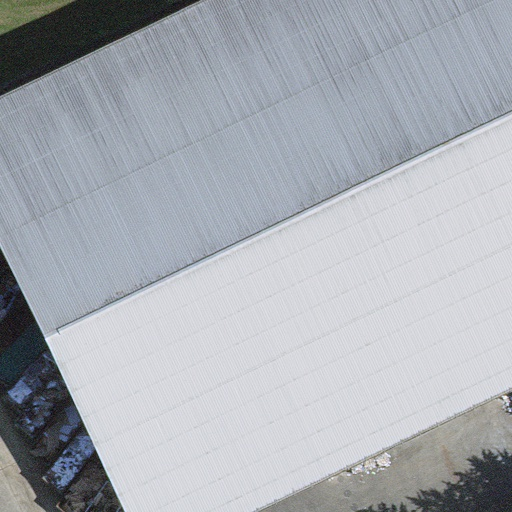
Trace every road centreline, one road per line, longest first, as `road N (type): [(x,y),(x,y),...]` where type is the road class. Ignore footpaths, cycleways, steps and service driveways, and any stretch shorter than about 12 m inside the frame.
road 1 (unknown): [(0,105),(202,0)]
road 2 (unknown): [(511,451),(451,475),(298,511)]
road 3 (unknown): [(105,511),(79,504),(51,472),(0,378)]
